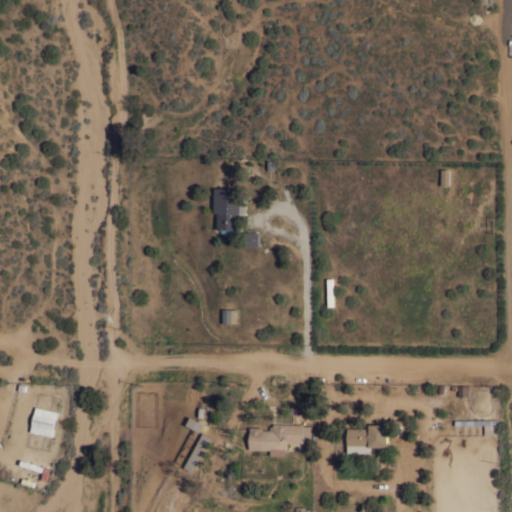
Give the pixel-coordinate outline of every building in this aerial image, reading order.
[(441,169),(450,168),(450,185),(442,185),(441,169)] [(216,187),(241,187),(240,197),(247,197),(247,214),(240,214),(240,229),(235,229),(235,233),(223,233),(223,229),(218,229),(219,212),(215,212),(216,187)] [(259,246),(244,245),(245,231),(260,231),(259,246)] [(224,308),(238,308),(238,322),(224,323),(224,308)] [(458,385),(469,385),(469,395),(458,396),(458,385)] [(58,411),(53,436),(31,431),(36,406),(58,411)] [(204,423),(200,431),(187,424),(191,416),(204,423)] [(498,419),(498,434),(485,435),(485,424),(455,424),(455,419),(485,419),(490,419),(498,419)] [(304,424),(304,425),(312,425),(311,440),(303,440),(303,441),(287,441),(287,448),(286,448),(285,455),(270,454),(270,449),(250,449),(250,426),(263,427),(262,429),(269,429),(270,426),(273,426),(273,423),(304,424)] [(348,452),(348,427),(370,427),(370,424),(389,424),(389,446),(372,446),(372,452),(348,452)] [(203,432),(212,437),(193,471),(185,467),(203,432)] [(43,466),(41,471),(19,463),(20,458),(43,466)]
